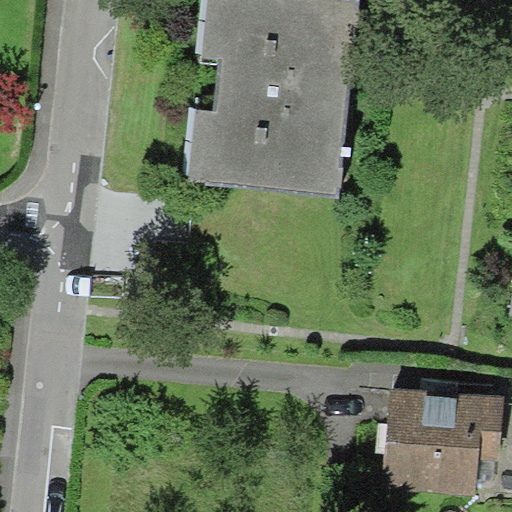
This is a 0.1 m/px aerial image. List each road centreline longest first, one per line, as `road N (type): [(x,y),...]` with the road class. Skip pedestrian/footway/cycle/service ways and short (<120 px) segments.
road 1 (residential): [(58,248),(28,511)]
road 2 (residential): [(79,0),(58,248)]
